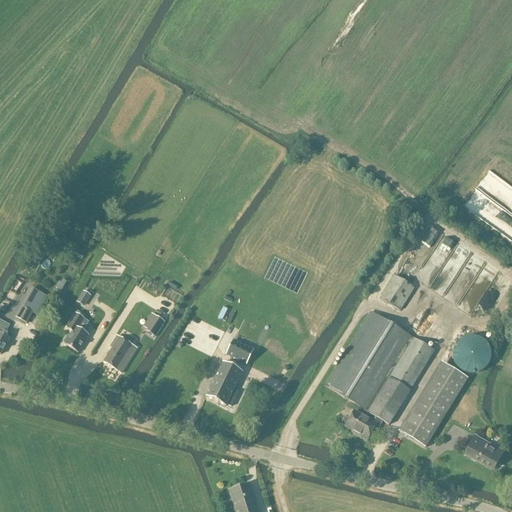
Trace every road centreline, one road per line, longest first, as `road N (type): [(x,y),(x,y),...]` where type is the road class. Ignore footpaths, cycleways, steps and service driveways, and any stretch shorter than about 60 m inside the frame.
road 1 (unclassified): [(490,511),(0,387)]
road 2 (track): [(511,293),(487,322),(400,260),(272,458)]
